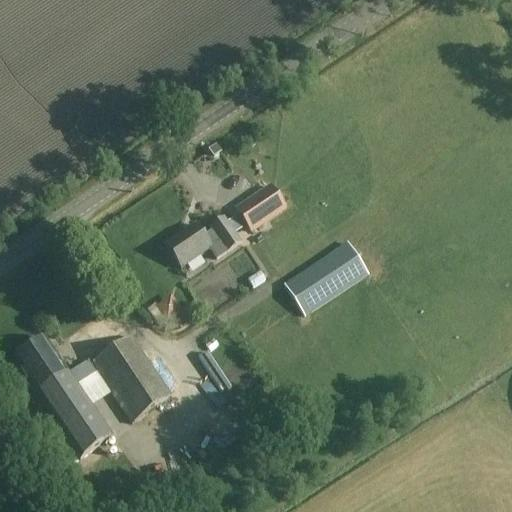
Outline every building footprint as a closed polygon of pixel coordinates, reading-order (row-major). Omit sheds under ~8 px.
[(251,236),(287,212),(272,190),(236,214),(251,236)] [(241,245),(224,219),(210,228),(213,232),(204,238),(196,227),(167,247),(182,269),(208,251),(216,262),(241,245)] [(305,317),(368,276),(348,245),(285,287),(305,317)] [(162,329),(169,323),(158,307),(156,305),(149,311),(162,329)] [(172,399),(132,339),(92,365),(89,361),(65,377),(42,341),(12,361),(79,461),(109,441),(74,389),(97,373),(132,426),(172,399)] [(194,441),(186,448),(178,440),(172,445),(189,463),(202,450),(194,441)]
